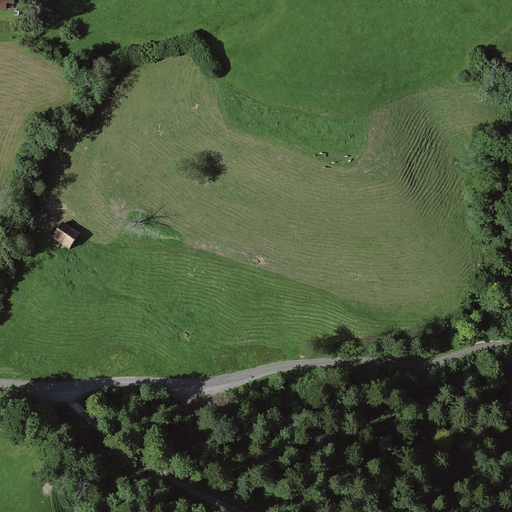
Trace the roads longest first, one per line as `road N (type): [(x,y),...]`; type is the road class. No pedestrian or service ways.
road 1 (unclassified): [(0,385),(183,385),(319,363),(414,366),(511,346)]
road 2 (track): [(60,387),(112,439),(239,511)]
